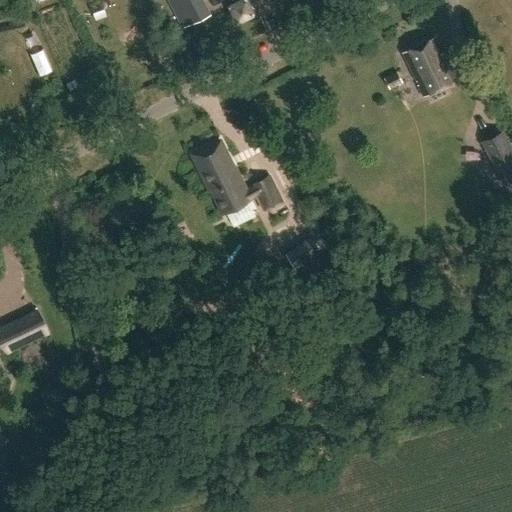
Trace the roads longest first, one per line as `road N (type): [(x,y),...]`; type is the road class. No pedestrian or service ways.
road 1 (unclassified): [(0,188),(384,0)]
road 2 (track): [(136,511),(55,161)]
